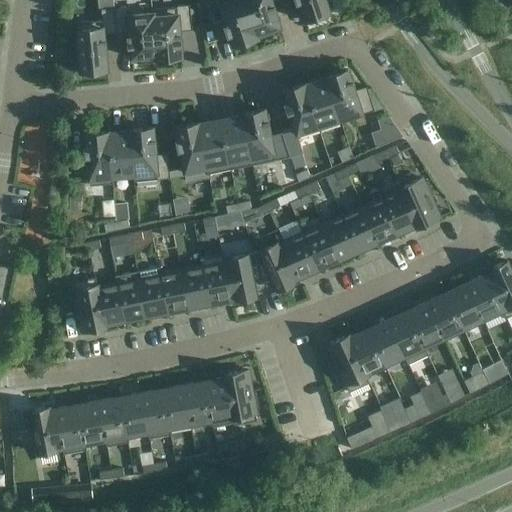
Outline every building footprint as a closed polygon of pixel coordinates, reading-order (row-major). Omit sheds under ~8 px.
[(257,38),(244,0),(236,0),(220,5),(218,0),(209,0),(205,1),(213,25),(225,21),(226,25),(225,25),(228,36),(229,35),(233,46),(257,38)] [(278,0),(244,0),(257,38),(271,34),(270,30),(280,27),(276,16),(278,16),(274,5),(273,6),(272,2),(278,0)] [(329,13),(325,0),(295,0),(297,3),(298,2),(304,21),(308,19),(309,24),(327,18),(326,14),(329,13)] [(192,30),(189,5),(176,6),(177,7),(152,10),(157,59),(181,57),(180,45),(182,45),(181,34),(179,34),(179,31),(192,30)] [(157,59),(152,10),(151,10),(151,13),(128,15),(127,7),(114,8),(116,33),(129,32),(129,35),(127,36),(128,46),(130,46),(131,58),(141,57),(142,61),(157,59)] [(107,70),(105,50),(107,50),(106,39),(104,40),(104,34),(116,33),(114,8),(101,9),(102,20),(76,22),(81,72),(85,72),(85,76),(103,74),(103,70),(107,70)] [(367,89),(367,86),(356,90),(353,80),(351,81),(348,70),(326,77),(340,120),(361,113),(362,114),(374,110),(367,89)] [(340,120),(326,77),(325,77),(325,78),(306,85),(305,83),(304,84),(318,127),(340,120)] [(318,127),(304,84),(283,91),(286,102),(285,102),(288,113),(290,112),(295,128),(297,134),(318,127)] [(367,89),(374,110),(382,108),(369,88),(367,89)] [(275,160),(270,135),(269,131),(271,131),(269,120),(267,120),(265,109),(242,114),(253,165),(275,160)] [(253,165),(242,114),(241,114),(242,115),(220,119),(231,170),(253,165)] [(231,170),(220,119),(199,124),(199,123),(198,123),(208,174),(231,170)] [(208,174),(198,123),(176,127),(178,139),(176,139),(178,150),(180,150),(185,172),(206,167),(207,174),(208,174)] [(170,179),(168,154),(155,155),(155,150),(156,150),(155,139),(154,139),(153,128),(130,130),(135,182),(170,179)] [(295,128),(282,132),(290,157),(303,153),(297,134),(295,128)] [(135,182),(130,130),(129,130),(129,131),(109,133),(108,132),(107,132),(112,184),(113,184),(112,177),(133,175),(134,182),(135,182)] [(112,184),(107,132),(85,134),(86,145),(84,145),(85,156),(87,156),(90,186),(112,184)] [(282,132),(270,135),(275,160),(290,157),(282,132)] [(388,158),(399,153),(396,146),(384,151),(388,158)] [(353,158),(348,147),(337,152),(342,163),(353,158)] [(23,150),(22,163),(38,164),(38,151),(23,150)] [(377,163),(388,158),(384,151),(373,155),(377,163)] [(87,172),(85,158),(73,159),(74,173),(87,172)] [(348,175),(359,171),(356,163),(345,168),(348,175)] [(334,173),(337,180),(348,175),(345,168),(334,173)] [(310,177),(307,170),(296,175),(299,182),(310,177)] [(299,182),(296,175),(285,179),(288,187),(299,182)] [(418,227),(439,217),(429,195),(433,193),(427,179),(423,181),(421,178),(401,187),(418,227)] [(11,191),(36,190),(36,179),(11,180),(11,191)] [(309,193),(320,188),(317,181),(305,186),(309,193)] [(297,198),(309,193),(305,186),(294,190),(297,198)] [(417,227),(418,227),(401,187),(400,188),(400,190),(382,198),(397,233),(416,224),(417,227)] [(269,210),(280,206),(277,198),(266,203),(269,210)] [(378,241),(397,233),(382,198),(362,207),(378,241)] [(239,211),(251,209),(249,201),(238,204),(239,211)] [(115,204),(116,221),(129,219),(127,203),(115,204)] [(258,215),(269,210),(266,203),(255,208),(258,215)] [(228,214),(239,211),(238,204),(226,206),(228,214)] [(358,250),(378,241),(362,207),(342,215),(358,250)] [(216,225),(227,222),(226,214),(214,217),(216,225)] [(338,259),(358,250),(342,215),(323,224),(338,259)] [(204,227),(216,225),(214,217),(202,219),(204,227)] [(129,228),(128,220),(116,222),(117,230),(129,228)] [(117,230),(116,222),(104,224),(106,232),(117,230)] [(173,233),(185,231),(184,223),(172,225),(173,233)] [(318,268),(338,259),(323,224),(303,233),(318,268)] [(162,236),(173,233),(172,225),(160,228),(162,236)] [(131,242),(143,239),(141,231),(130,234),(131,242)] [(299,276),(318,268),(303,233),(283,242),(299,276)] [(119,244),(131,242),(130,234),(118,236),(119,244)] [(89,250),(101,248),(99,240),(87,242),(89,250)] [(77,253),(89,250),(87,242),(75,245),(77,253)] [(292,279),(299,276),(283,242),(277,244),(276,242),(259,250),(277,289),(294,282),(292,279)] [(209,303),(231,298),(222,254),(200,258),(209,303)] [(238,300),(256,296),(247,254),(229,257),(230,260),(224,262),(223,254),(222,254),(231,298),(237,297),(238,300)] [(188,307),(209,303),(200,258),(201,265),(181,269),(188,307)] [(485,274),(506,318),(511,315),(511,272),(507,261),(490,269),(491,271),(485,274)] [(146,315),(167,311),(158,267),(137,271),(146,315)] [(167,311),(188,307),(181,269),(160,274),(159,267),(158,267),(167,311)] [(125,320),(146,315),(137,271),(138,278),(117,282),(125,320)] [(505,319),(506,318),(485,274),(466,283),(482,319),(501,310),(505,319)] [(82,331),(104,327),(94,277),(72,282),(74,292),(70,293),(73,308),(77,307),(82,331)] [(105,324),(125,320),(117,282),(97,286),(96,277),(94,277),(104,327),(105,327),(105,324)] [(462,328),(482,319),(466,283),(446,292),(462,328)] [(443,337),(462,328),(446,292),(426,302),(443,337)] [(423,346),(443,337),(426,302),(407,311),(423,346)] [(404,355),(423,346),(407,311),(387,320),(404,355)] [(384,364),(404,355),(387,320),(368,329),(384,364)] [(366,373),(384,364),(368,329),(349,337),(348,335),(347,335),(365,376),(367,375),(366,373)] [(345,385),(365,376),(347,335),(326,345),(337,367),(333,369),(339,382),(343,381),(345,385)] [(420,375),(423,384),(444,376),(441,367),(420,375)] [(234,425),(257,421),(254,409),(259,408),(256,393),(252,394),(247,370),(225,374),(234,425)] [(464,381),(470,394),(488,383),(483,371),(464,381)] [(233,425),(234,425),(225,374),(223,374),(224,377),(204,381),(213,427),(233,423),(233,425)] [(211,427),(213,427),(204,381),(183,385),(190,424),(210,420),(211,427)] [(443,388),(446,394),(450,404),(465,396),(458,381),(443,388)] [(170,427),(190,424),(183,385),(162,389),(170,435),(172,434),(170,427)] [(149,438),(170,435),(162,389),(141,393),(149,438)] [(149,439),(149,438),(141,393),(119,397),(128,442),(129,442),(127,435),(147,431),(149,439)] [(107,446),(128,442),(119,397),(98,400),(107,446)] [(432,414),(425,399),(414,404),(404,408),(411,423),(432,414)] [(106,446),(107,446),(98,400),(77,404),(85,450),(86,450),(85,443),(104,439),(106,446)] [(64,454),(85,450),(77,404),(56,408),(64,454)] [(63,454),(64,454),(56,408),(49,409),(49,406),(30,410),(38,453),(56,450),(56,448),(62,447),(63,454)] [(375,445),(386,440),(375,416),(364,421),(375,445)] [(240,454),(251,451),(250,443),(238,446),(240,454)] [(229,457),(240,454),(238,446),(227,449),(229,457)] [(198,464),(209,461),(207,453),(196,456),(198,464)] [(186,466),(198,464),(196,456),(185,458),(186,466)] [(155,472),(167,469),(165,462),(154,464),(155,472)] [(143,473),(155,472),(154,464),(142,466),(143,473)] [(112,478),(124,476),(122,468),(111,470),(112,478)] [(100,479),(112,478),(111,470),(99,472),(100,479)] [(93,499),(92,487),(70,488),(72,501),(93,499)] [(72,501),(70,488),(49,490),(50,503),(72,501)]
